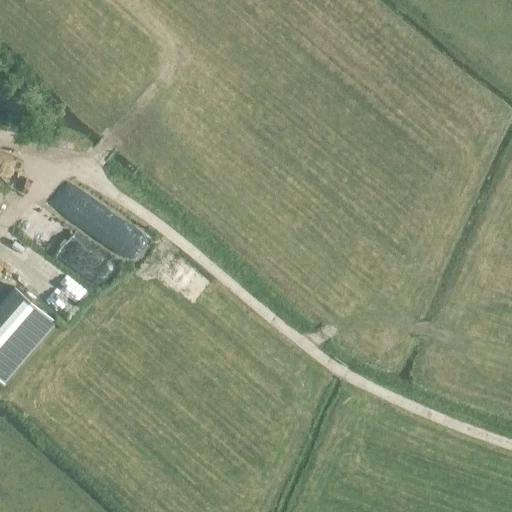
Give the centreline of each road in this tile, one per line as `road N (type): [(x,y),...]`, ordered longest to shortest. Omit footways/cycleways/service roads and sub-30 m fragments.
road 1 (track): [(398,316),(137,113),(164,72),(156,34),(125,0)]
road 2 (track): [(305,346),(89,173),(137,113)]
road 3 (track): [(511,442),(343,373),(305,346),(337,328)]
road 4 (track): [(511,361),(398,316),(363,316),(337,328)]
